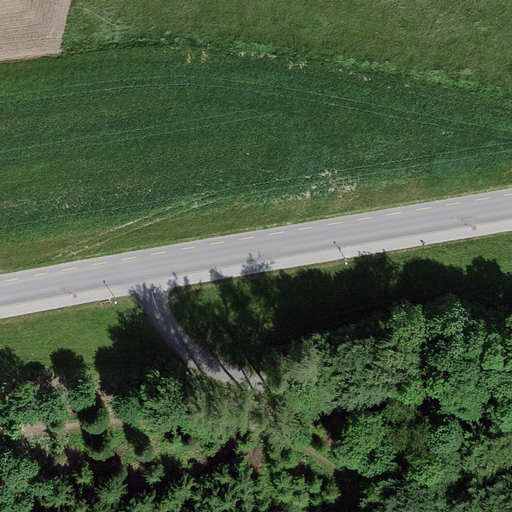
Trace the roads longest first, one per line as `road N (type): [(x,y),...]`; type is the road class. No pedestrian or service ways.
road 1 (track): [(425,511),(361,488),(225,374),(187,396),(144,395),(56,444),(0,453)]
road 2 (unclassified): [(146,265),(162,319),(208,368),(276,388),(511,419)]
road 3 (tertiary): [(146,265),(511,205)]
road 4 (tertiary): [(0,293),(146,265)]
